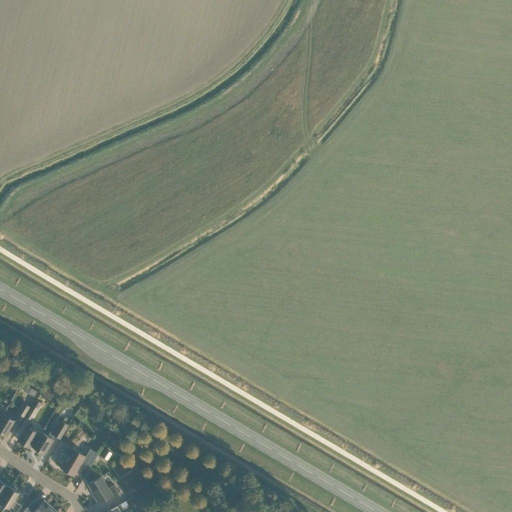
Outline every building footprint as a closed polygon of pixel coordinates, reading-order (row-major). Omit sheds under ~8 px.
[(41,402),(36,399),(26,416),(31,419),(41,402)] [(16,417),(21,420),(30,406),(24,402),(16,417)] [(0,431),(6,435),(15,420),(4,413),(3,415),(0,418),(0,431)] [(55,431),(52,429),(48,436),(42,432),(41,434),(37,441),(34,439),(30,446),(44,454),(55,436),(60,439),(68,425),(62,421),(55,431)] [(37,441),(41,434),(31,428),(34,424),(30,422),(18,441),(29,448),(30,446),(34,439),(37,441)] [(86,456),(72,447),(67,455),(64,453),(61,453),(57,458),(58,462),(62,464),(60,466),(74,475),(83,461),(91,466),(98,453),(90,448),(86,456)] [(101,455),(108,459),(112,452),(105,448),(101,455)] [(108,487),(101,475),(88,483),(93,492),(92,492),(98,502),(105,497),(109,503),(121,496),(113,484),(108,487)] [(140,489),(152,482),(149,478),(138,485),(140,489)] [(19,492),(9,486),(0,499),(0,502),(6,506),(1,511),(16,511),(21,504),(14,500),(19,492)] [(47,511),(52,506),(44,499),(34,510),(28,506),(22,511),(47,511)]
